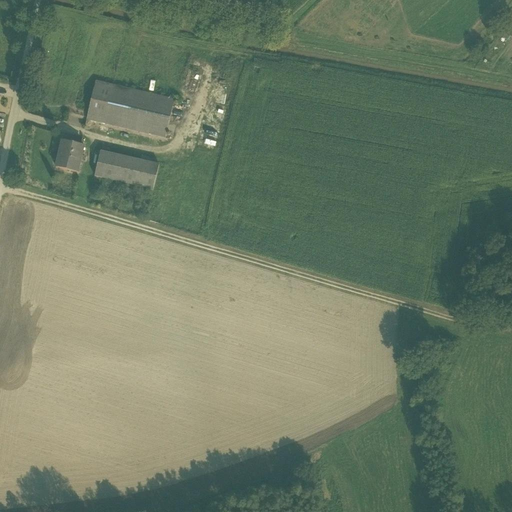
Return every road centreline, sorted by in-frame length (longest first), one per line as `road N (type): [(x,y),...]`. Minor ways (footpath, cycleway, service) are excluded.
road 1 (track): [(511,318),(462,319),(0,184)]
road 2 (unclassified): [(38,0),(0,184)]
